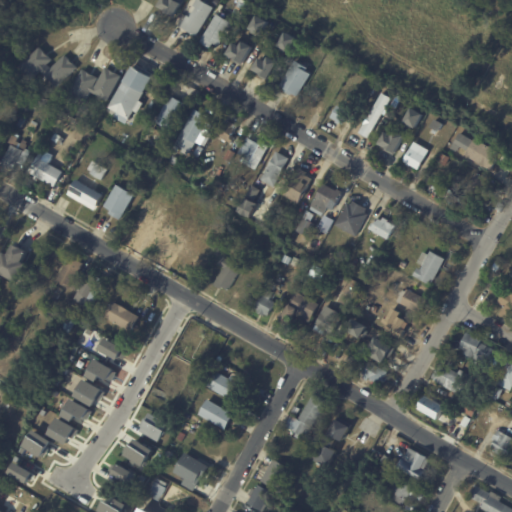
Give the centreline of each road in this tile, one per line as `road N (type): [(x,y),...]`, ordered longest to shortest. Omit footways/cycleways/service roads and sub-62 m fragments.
road 1 (residential): [(0,188),(511,486)]
road 2 (residential): [(113,24),(488,243)]
road 3 (residential): [(184,293),(118,416),(71,482)]
road 4 (residential): [(305,362),(213,511)]
road 5 (residential): [(454,305),(390,415)]
